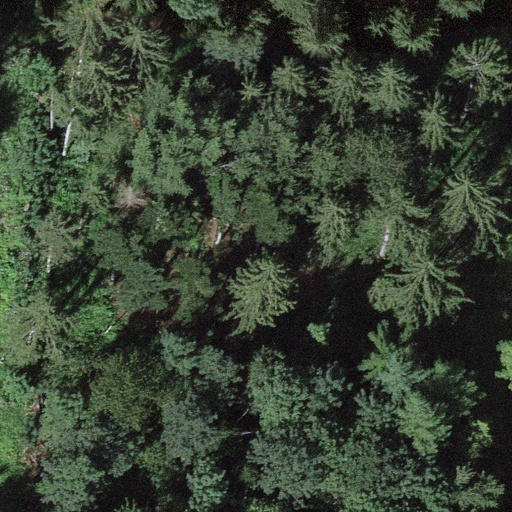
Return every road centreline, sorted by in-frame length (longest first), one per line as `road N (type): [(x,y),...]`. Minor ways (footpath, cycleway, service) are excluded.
road 1 (track): [(485,511),(488,305),(511,22)]
road 2 (track): [(0,170),(5,0)]
